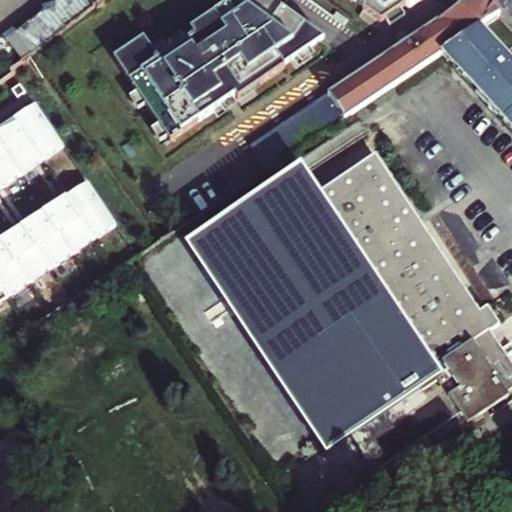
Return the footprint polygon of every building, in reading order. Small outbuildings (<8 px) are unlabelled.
[(59,0),(11,38),(25,58),(30,55),(70,25),(103,0),(59,0)] [(145,38),(115,58),(172,143),(200,125),(199,123),(236,98),(238,102),(286,69),(285,68),(325,40),(270,0),(248,0),(232,11),(229,7),(191,32),(195,37),(161,61),(145,38)] [(489,21),(500,14),(481,0),(471,0),(459,9),(255,145),(270,168),(443,52),(478,29),(489,21)] [(356,0),(368,8),(366,10),(383,22),(407,5),(411,7),(421,0),(356,0)] [(511,127),(511,66),(478,29),(443,52),(454,63),(511,127)] [(37,105),(0,129),(0,191),(65,147),(37,105)] [(304,183),(199,256),(324,444),(343,432),(378,483),(511,394),(511,362),(505,351),(492,332),(501,327),(489,309),(482,313),(377,157),(314,197),(304,183)] [(0,303),(118,225),(89,183),(0,241),(0,303)]
